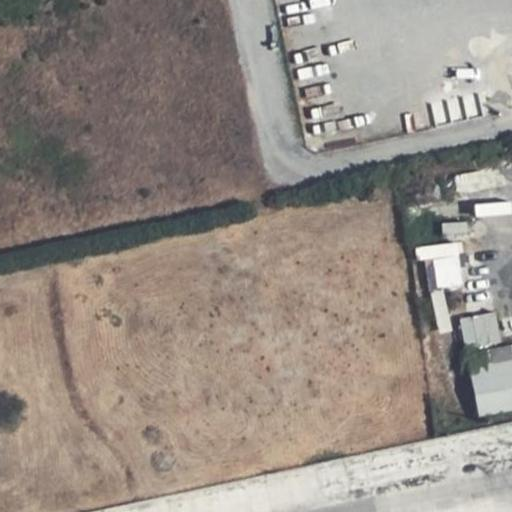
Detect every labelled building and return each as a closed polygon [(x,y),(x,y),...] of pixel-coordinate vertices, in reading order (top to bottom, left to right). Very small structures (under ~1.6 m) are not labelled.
[(429,245),(434,286),(461,283),(456,242),(429,245)] [(465,338),(501,334),(499,312),(463,315),(465,338)] [(511,346),(467,355),(479,421),(483,421),(483,425),(511,418),(511,346)] [(234,511),(511,454),(511,423),(86,511),(234,511)] [(511,511),(511,494),(425,511),(511,511)]
